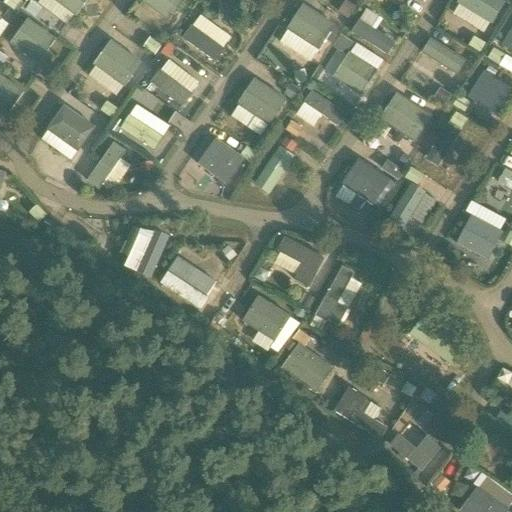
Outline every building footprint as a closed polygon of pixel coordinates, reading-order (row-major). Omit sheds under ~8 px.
[(24,4),(18,0),(5,0),(3,3),(17,14),(24,4)] [(89,0),(51,0),(77,18),(89,0)] [(169,21),(184,0),(144,0),(143,2),(169,21)] [(505,3),(498,0),(460,0),(459,3),(493,23),(505,3)] [(348,20),(356,7),(346,1),(338,14),(348,20)] [(25,11),(37,19),(43,10),(32,2),(25,11)] [(334,24),(303,4),(286,29),(318,50),(334,24)] [(39,65),(57,39),(29,20),(11,45),(39,65)] [(359,20),(351,33),(386,54),(394,42),(359,20)] [(224,50),(192,26),(183,38),(215,63),(224,50)] [(511,28),(500,48),(511,55),(511,28)] [(486,44),(475,37),(474,37),(468,46),(480,53),(486,44)] [(144,63),(110,39),(92,64),(126,88),(144,63)] [(162,47),(150,39),(144,48),(156,56),(162,47)] [(354,45),(344,39),(336,51),(346,58),(349,53),(354,45)] [(466,64),(430,41),(421,55),(457,78),(466,64)] [(168,59),(176,49),(169,44),(161,54),(168,59)] [(506,57),(494,49),(488,59),(500,67),(506,57)] [(9,59),(0,53),(0,66),(2,68),(9,59)] [(376,70),(349,53),(346,58),(333,77),(361,95),(376,70)] [(293,72),(297,86),(308,83),(305,69),(293,72)] [(158,70),(149,82),(183,107),(192,95),(158,70)] [(496,114),(511,89),(483,72),(468,97),(496,114)] [(0,112),(7,117),(24,92),(0,74),(0,112)] [(287,100),(256,79),(239,104),(270,125),(287,100)] [(284,94),(296,102),(302,92),(291,84),(284,94)] [(452,96),(440,89),(434,99),(446,106),(452,96)] [(312,91),(303,104),(339,128),(347,115),(312,91)] [(415,142),(432,117),(397,94),(380,119),(415,142)] [(465,113),(470,104),(469,103),(458,97),(453,105),(453,106),(465,113)] [(100,112),(112,120),(119,110),(107,102),(100,112)] [(95,127),(64,105),(47,130),(77,151),(95,127)] [(467,120),(456,113),(450,122),(460,130),(467,120)] [(155,151),(163,139),(127,115),(119,128),(155,151)] [(286,131),(298,139),(304,130),(292,122),(286,131)] [(461,132),(448,123),(425,158),(438,167),(461,132)] [(244,161),(214,139),(196,163),(227,185),(244,161)] [(99,190),(126,152),(114,143),(86,181),(99,190)] [(241,156),(251,163),(258,154),(248,147),(241,156)] [(270,194),(294,157),(279,147),(255,184),(270,194)] [(406,166),(410,159),(410,158),(404,155),(400,162),(406,166)] [(390,181),(358,159),(342,183),(374,204),(390,181)] [(405,172),(388,160),(381,171),(398,182),(405,172)] [(141,174),(155,172),(153,162),(139,164),(141,174)] [(511,198),(511,169),(505,166),(492,187),(511,198)] [(424,175),(411,168),(404,179),(417,186),(424,175)] [(425,193),(411,185),(387,225),(401,233),(425,193)] [(47,216),(37,206),(29,214),(39,224),(47,216)] [(488,261),(503,233),(471,216),(456,244),(488,261)] [(55,224),(47,219),(42,226),(50,231),(55,224)] [(149,279),(168,240),(155,233),(136,272),(149,279)] [(310,290),(325,259),(285,238),(277,253),(302,265),(294,282),(310,290)] [(237,256),(229,246),(221,252),(229,262),(237,256)] [(206,297),(215,284),(176,258),(167,271),(206,297)] [(354,274),(342,267),(315,315),(328,323),(329,321),(339,327),(350,309),(338,302),(354,274)] [(269,273),(259,268),(254,279),(264,284),(269,273)] [(307,312),(314,300),(304,294),(297,306),(307,312)] [(291,317),(256,296),(241,322),(274,342),(275,343),(290,319),(291,317)] [(472,335),(433,306),(412,334),(451,363),(472,335)] [(297,307),(293,315),(302,320),(307,312),(297,307)] [(358,321),(365,327),(371,321),(364,314),(358,321)] [(275,343),(274,342),(270,349),(271,349),(278,353),(301,325),(290,319),(275,343)] [(324,340),(350,354),(354,346),(329,332),(324,340)] [(285,349),(291,353),(297,346),(290,341),(285,349)] [(316,394),(334,369),(298,343),(297,346),(291,353),(280,369),(316,394)] [(369,377),(380,383),(386,374),(375,367),(369,377)] [(430,406),(437,396),(427,389),(420,399),(430,406)] [(335,413),(380,442),(388,429),(361,412),(367,402),(349,390),(335,413)] [(424,428),(433,416),(422,407),(413,419),(424,428)] [(441,449),(427,438),(419,447),(399,430),(388,443),(422,471),(441,449)] [(436,497),(440,492),(449,482),(441,475),(432,485),(431,484),(427,489),(436,497)] [(507,511),(509,510),(478,488),(460,511),(507,511)]
